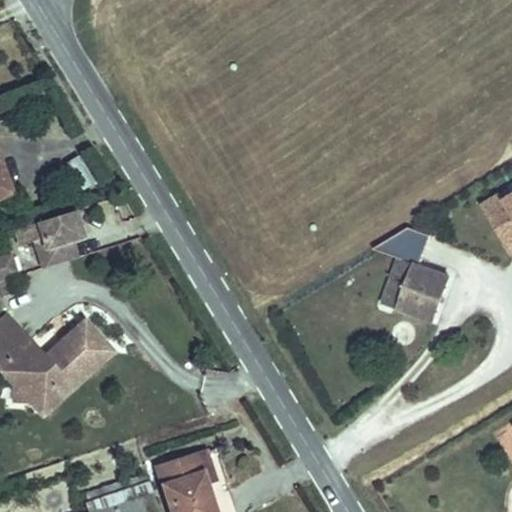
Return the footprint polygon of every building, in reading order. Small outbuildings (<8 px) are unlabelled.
[(95,182),(79,156),(67,164),(83,189),(95,182)] [(0,198),(11,194),(0,163),(0,198)] [(501,196),(482,207),(511,255),(511,198),(505,202),(501,196)] [(82,236),(74,211),(16,229),(21,246),(35,241),(44,269),(80,257),(74,239),(82,236)] [(409,228),(374,250),(399,259),(383,304),(434,323),(450,278),(420,267),(431,236),(409,228)] [(0,282),(9,280),(17,277),(11,256),(0,259),(0,282)] [(0,296),(13,292),(9,280),(0,282),(0,296)] [(8,313),(0,320),(0,336),(16,322),(8,313)] [(16,322),(0,336),(0,364),(15,382),(31,383),(30,398),(37,406),(48,407),(56,399),(57,384),(66,376),(73,385),(113,349),(86,319),(61,341),(60,355),(52,363),(16,322)] [(15,382),(14,397),(30,398),(31,383),(15,382)] [(215,480),(206,452),(198,455),(207,483),(215,480)] [(207,483),(198,455),(158,468),(172,511),(213,511),(211,505),(214,504),(207,483)] [(144,498),(151,495),(147,483),(119,493),(123,505),(144,498)] [(148,511),(144,498),(123,505),(119,493),(110,496),(114,508),(100,511),(148,511)] [(157,511),(151,495),(144,498),(148,511),(157,511)] [(100,511),(114,508),(110,496),(88,503),(90,511),(100,511)]
